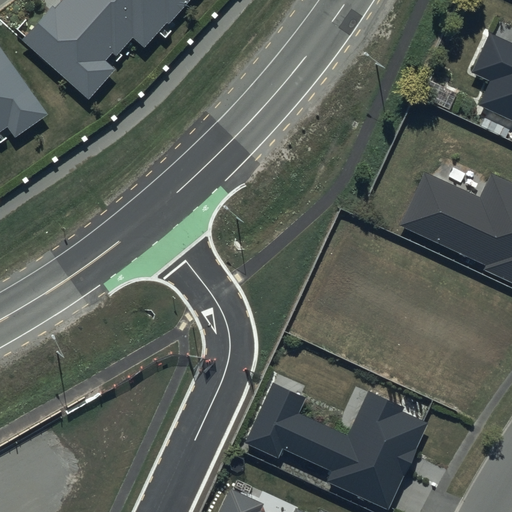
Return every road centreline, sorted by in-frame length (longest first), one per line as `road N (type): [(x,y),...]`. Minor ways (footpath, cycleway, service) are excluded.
road 1 (residential): [(151,217),(221,308),(230,347),(162,511)]
road 2 (secondary): [(151,217),(215,160),(347,0)]
road 3 (secondary): [(0,320),(151,217)]
